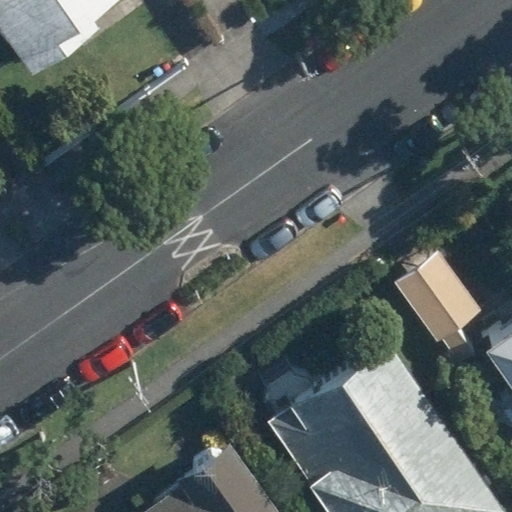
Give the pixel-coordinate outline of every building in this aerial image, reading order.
[(0,0),(0,8),(35,59),(102,12),(95,1),(96,0),(0,0)] [(445,244),(401,273),(441,331),(484,302),(445,244)] [(511,307),(485,326),(511,366),(511,307)] [(269,402),(343,511),(511,511),(511,499),(391,320),(269,402)] [(302,511),(236,425),(130,505),(121,494),(96,511),(302,511)]
